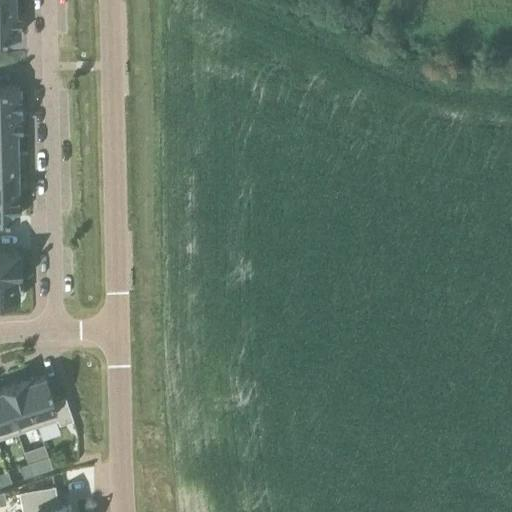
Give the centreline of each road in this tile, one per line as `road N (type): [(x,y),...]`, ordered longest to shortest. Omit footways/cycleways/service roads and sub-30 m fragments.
road 1 (residential): [(108,0),(112,327)]
road 2 (residential): [(48,0),(52,326)]
road 3 (residential): [(112,327),(126,511)]
